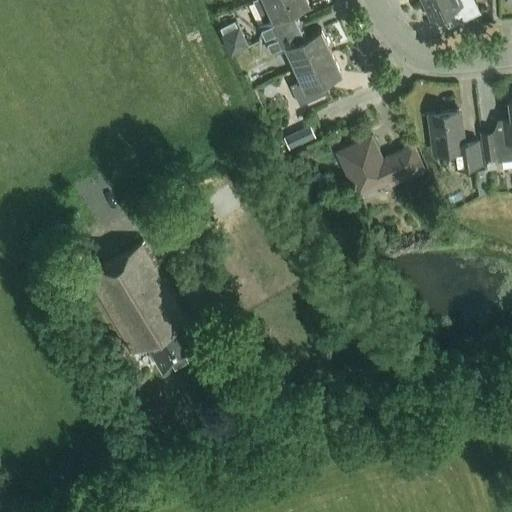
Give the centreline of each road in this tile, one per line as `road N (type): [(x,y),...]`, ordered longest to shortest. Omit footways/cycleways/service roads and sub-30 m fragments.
road 1 (tertiary): [(369,400),(285,419),(95,511)]
road 2 (residential): [(511,58),(421,57),(378,0)]
road 3 (tertiary): [(369,400),(511,373)]
